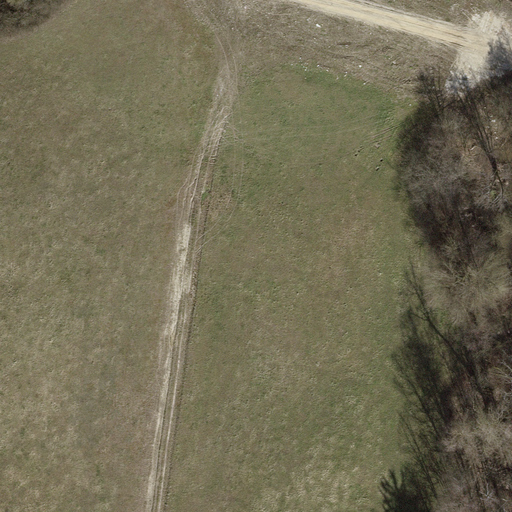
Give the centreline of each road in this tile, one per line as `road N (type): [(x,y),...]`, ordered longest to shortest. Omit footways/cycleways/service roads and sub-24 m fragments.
road 1 (track): [(162,511),(222,0)]
road 2 (track): [(383,0),(511,45)]
